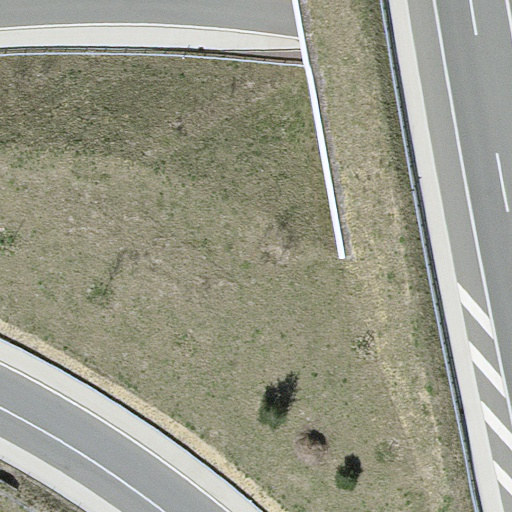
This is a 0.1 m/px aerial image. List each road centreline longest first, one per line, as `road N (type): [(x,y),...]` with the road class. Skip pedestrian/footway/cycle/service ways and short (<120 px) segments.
road 1 (motorway): [(511,77),(398,36),(294,16),(104,3),(0,8)]
road 2 (motorway): [(470,0),(511,235)]
road 3 (motorway): [(0,390),(195,511)]
